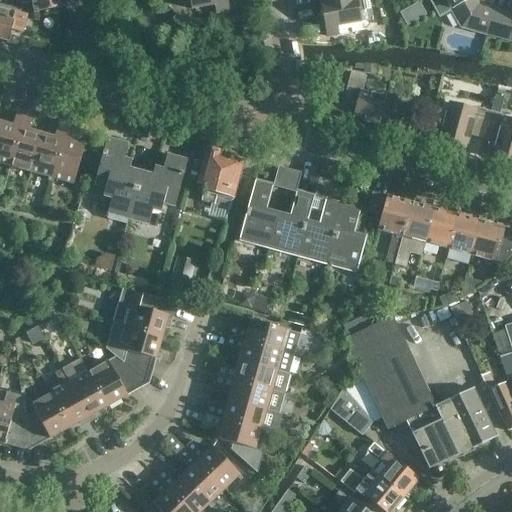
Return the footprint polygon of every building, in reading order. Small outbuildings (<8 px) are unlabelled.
[(7,0),(22,2),(22,5),(33,3),(35,12),(66,7),(65,0),(7,0)] [(226,0),(189,0),(191,9),(214,4),(216,13),(228,11),(226,0)] [(356,0),(357,0),(321,7),(326,36),(339,34),(338,26),(370,20),(366,0),(356,0)] [(431,0),(440,15),(451,9),(461,27),(486,34),(494,9),(479,4),(476,0),(431,0)] [(419,2),(399,13),(407,26),(426,15),(419,2)] [(0,38),(7,40),(9,30),(22,34),(27,20),(28,15),(0,8),(0,38)] [(494,9),(486,34),(511,41),(511,10),(508,13),(494,9)] [(350,73),(341,106),(342,106),(355,110),(353,116),(353,120),(390,130),(398,102),(360,92),(364,77),(350,73)] [(448,103),(438,141),(465,149),(469,135),(482,139),(489,111),(476,108),(475,110),(448,103)] [(489,111),(482,139),(495,143),(492,156),(511,161),(511,120),(502,118),(503,115),(499,114),(501,106),(493,104),(491,112),(489,111)] [(12,125),(0,121),(0,163),(10,166),(25,110),(17,108),(12,125)] [(25,110),(10,166),(31,172),(41,133),(28,130),(33,112),(25,110)] [(41,133),(31,172),(52,178),(67,122),(58,120),(54,137),(41,133)] [(67,122),(52,178),(74,183),(84,146),(70,142),(75,124),(67,122)] [(108,213),(128,219),(141,173),(129,170),(132,162),(123,159),(127,144),(106,138),(94,184),(106,187),(103,200),(111,202),(108,213)] [(232,202),(243,161),(222,155),(224,146),(208,142),(197,184),(204,186),(200,201),(229,209),(231,202),(232,202)] [(141,173),(128,219),(150,224),(153,213),(161,215),(164,203),(175,206),(187,160),(166,154),(162,170),(154,168),(152,176),(141,173)] [(278,165),(273,184),(297,190),(302,171),(278,165)] [(273,183),(257,178),(240,242),(268,249),(278,212),(266,209),(273,183)] [(290,215),(278,212),(268,249),(298,257),(314,198),(315,194),(297,189),(290,215)] [(378,230),(392,234),(385,259),(395,262),(411,202),(387,196),(378,230)] [(314,198),(298,257),(327,265),(344,202),(326,197),(325,201),(314,198)] [(344,202),(327,265),(357,273),(367,237),(353,233),(360,206),(344,202)] [(411,202),(395,262),(394,265),(405,268),(409,253),(421,257),(425,242),(434,209),(411,202)] [(434,209),(425,242),(448,249),(457,215),(434,209)] [(457,215),(448,249),(445,259),(468,265),(471,255),(480,221),(457,215)] [(480,221),(471,255),(502,263),(511,251),(511,242),(501,239),(504,228),(480,221)] [(196,262),(176,256),(169,286),(188,291),(196,262)] [(399,288),(401,279),(391,276),(389,285),(399,288)] [(465,279),(459,300),(459,301),(484,283),(465,279)] [(443,307),(450,304),(459,300),(454,288),(438,295),(443,307)] [(122,290),(113,324),(163,338),(167,325),(172,326),(177,305),(122,290)] [(252,308),(255,297),(241,293),(238,305),(252,308)] [(284,305),(267,301),(265,313),(281,317),(284,305)] [(466,301),(449,309),(460,331),(476,324),(466,301)] [(303,317),(288,313),(286,323),(301,326),(303,317)] [(366,315),(342,326),(347,337),(371,325),(366,315)] [(364,380),(343,390),(372,423),(382,419),(386,429),(406,420),(429,468),(460,454),(437,406),(435,407),(411,355),(396,323),(392,316),(344,338),(364,380)] [(55,318),(46,323),(49,329),(58,324),(55,318)] [(231,327),(228,335),(283,350),(295,354),(301,334),(251,319),(247,331),(231,327)] [(113,324),(106,349),(117,358),(143,379),(147,363),(156,365),(163,338),(113,324)] [(505,330),(491,334),(499,357),(511,352),(511,351),(511,324),(504,326),(505,330)] [(37,327),(25,334),(30,343),(43,337),(37,327)] [(228,335),(225,347),(241,352),(239,359),(282,371),(289,373),(295,354),(283,350),(228,335)] [(18,338),(14,340),(16,356),(26,351),(18,338)] [(511,355),(511,352),(499,357),(511,390),(511,396),(511,398),(511,355)] [(117,358),(89,373),(108,407),(132,394),(128,387),(143,379),(117,358)] [(80,359),(62,369),(63,370),(92,422),(99,419),(96,414),(108,407),(89,373),(88,373),(80,359)] [(220,366),(217,374),(284,393),(289,375),(281,373),(282,371),(239,359),(236,371),(220,366)] [(63,388),(52,394),(71,428),(83,422),(85,426),(92,422),(63,370),(55,374),(63,388)] [(488,371),(480,375),(485,385),(486,385),(508,432),(511,430),(511,398),(511,396),(506,382),(495,387),(488,371)] [(284,393),(217,374),(214,386),(230,391),(228,398),(279,412),(284,393)] [(473,389),(437,406),(460,454),(496,437),(473,389)] [(343,390),(329,410),(362,437),(372,423),(343,390)] [(3,403),(0,402),(0,442),(11,446),(13,438),(29,443),(25,418),(21,397),(6,393),(3,403)] [(36,412),(25,418),(29,443),(43,435),(47,442),(71,428),(52,394),(32,405),(36,412)] [(208,405),(206,413),(260,428),(260,429),(276,434),(276,433),(278,430),(281,420),(281,416),(281,414),(278,414),(279,412),(228,398),(225,410),(208,405)] [(260,428),(206,413),(203,425),(219,430),(217,437),(232,442),(230,449),(256,473),(257,472),(263,451),(259,449),(260,446),(255,445),(260,429),(260,428)] [(192,442),(185,449),(224,488),(237,476),(239,479),(242,476),(211,445),(203,453),(192,442)] [(381,461),(373,471),(403,497),(419,479),(395,458),(374,442),(367,450),(372,454),(381,461)] [(185,449),(177,456),(188,468),(182,474),(212,506),(214,504),(211,501),(224,488),(185,449)] [(296,479),(304,484),(312,472),(305,467),(296,479)] [(354,488),(363,495),(383,511),(390,511),(403,497),(373,471),(364,482),(360,479),(358,482),(347,474),(341,468),(335,475),(342,481),(341,482),(352,491),(354,489),(354,488)] [(163,470),(156,477),(189,511),(199,511),(207,504),(211,508),(212,506),(182,474),(174,482),(163,470)] [(159,496),(152,503),(160,511),(189,511),(156,477),(148,485),(159,496)] [(295,496),(287,490),(278,503),(286,508),(295,496)] [(343,508),(340,511),(368,511),(350,499),(349,499),(339,491),(332,500),(343,508)] [(282,511),(286,508),(278,503),(271,511),(282,511)]
